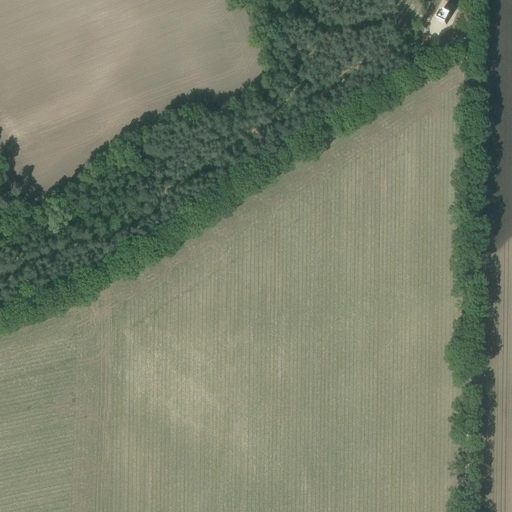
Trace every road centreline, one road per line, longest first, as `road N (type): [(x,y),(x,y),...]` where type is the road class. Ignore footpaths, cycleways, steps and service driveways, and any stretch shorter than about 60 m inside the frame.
road 1 (track): [(473,34),(73,284),(0,313)]
road 2 (track): [(473,34),(467,511)]
